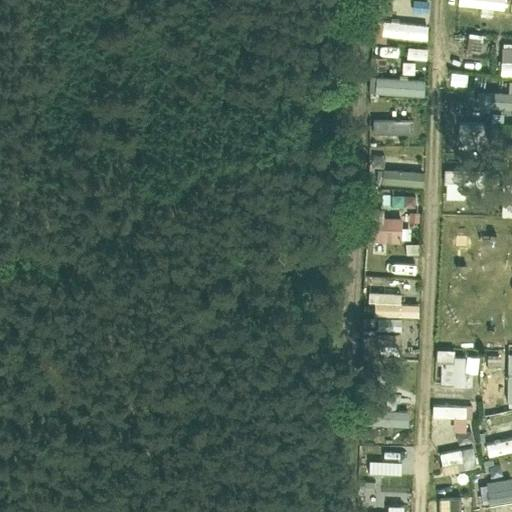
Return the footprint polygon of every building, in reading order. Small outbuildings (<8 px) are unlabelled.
[(504,10),(504,0),(457,0),(457,3),(504,10)] [(376,18),(374,35),(427,41),(429,25),(376,18)] [(469,33),(467,49),(481,50),(482,35),(469,33)] [(511,46),(500,46),(500,73),(511,73),(511,46)] [(481,71),(482,60),(465,58),(464,69),(481,71)] [(375,94),(424,94),(424,77),(375,77),(375,94)] [(476,107),(511,108),(511,91),(477,91),(476,107)] [(402,117),(373,116),(373,132),(401,132),(402,117)] [(424,184),(425,169),(382,169),(382,183),(424,184)] [(485,196),(485,171),(446,171),(446,196),(485,196)] [(500,214),(511,214),(511,185),(501,185),(500,214)] [(401,241),(401,215),(383,215),(383,208),(367,207),(367,241),(401,241)] [(364,259),(364,274),(417,275),(418,259),(364,259)] [(391,292),(415,292),(416,280),(391,280),(391,292)] [(419,315),(419,303),(401,303),(401,292),(372,292),(372,315),(419,315)] [(400,332),(363,335),(365,355),(401,353),(400,332)] [(453,357),(453,348),(438,349),(439,386),(476,384),(475,356),(453,357)] [(452,431),(468,431),(468,405),(432,404),(431,416),(452,416),(452,431)] [(366,424),(408,424),(408,409),(366,408),(366,424)] [(511,435),(484,442),(487,456),(511,450),(511,435)] [(478,465),(475,445),(438,452),(442,472),(478,465)] [(410,482),(410,456),(362,456),(362,469),(378,470),(378,482),(410,482)] [(511,498),(511,485),(508,486),(507,477),(484,480),(487,502),(511,498)] [(459,511),(459,496),(437,498),(437,511),(459,511)]
